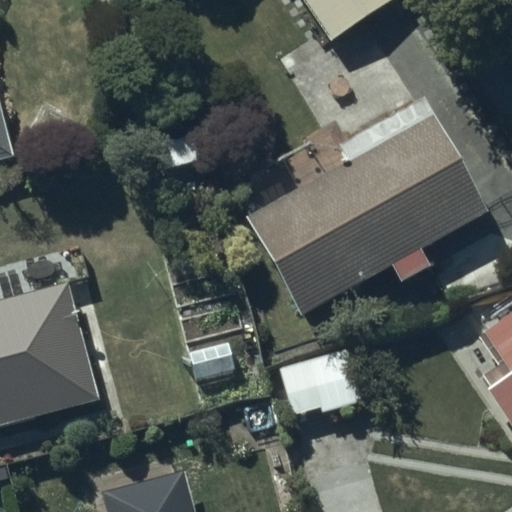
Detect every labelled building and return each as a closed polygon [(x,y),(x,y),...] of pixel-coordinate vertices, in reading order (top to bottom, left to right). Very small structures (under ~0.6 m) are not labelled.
[(307,0),(330,34),(380,0),(307,0)] [(169,80),(132,98),(167,167),(203,149),(169,80)] [(303,307),(391,257),(403,277),(431,261),(420,241),(488,202),(431,102),(247,208),(303,307)] [(0,150),(11,148),(0,109),(0,150)] [(485,322),(459,339),(511,419),(511,277),(511,276),(472,302),(485,322)] [(71,280),(0,297),(0,420),(100,396),(71,280)] [(359,398),(346,347),(280,364),(292,410),(317,404),(318,408),(359,398)] [(383,511),(357,408),(291,425),(313,511),(383,511)] [(185,511),(180,488),(111,506),(113,511),(185,511)]
